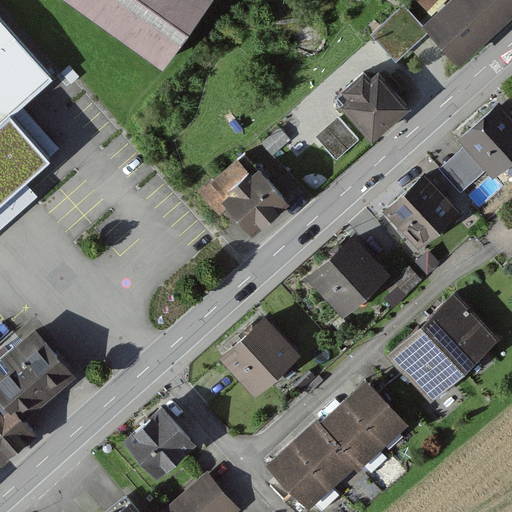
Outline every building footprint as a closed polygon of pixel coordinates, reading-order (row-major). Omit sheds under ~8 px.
[(79,0),(164,61),(208,0),(79,0)] [(417,0),(433,15),(449,0),(417,0)] [(511,9),(511,0),(449,0),(433,15),(425,22),(458,58),(511,9)] [(429,30),(404,3),(372,33),(397,59),(429,30)] [(52,76),(0,18),(0,199),(24,178),(49,154),(11,113),(52,76)] [(411,107),(380,71),(372,77),(364,68),(341,88),(349,97),(342,102),(373,139),(411,107)] [(511,160),(511,112),(500,99),(459,136),(466,143),(488,168),(495,176),(511,160)] [(360,138),(339,116),(317,137),(337,159),(360,138)] [(280,126),(263,141),(275,154),(291,139),(280,126)] [(488,168),(466,143),(439,167),(462,191),(488,168)] [(290,199),(247,151),(199,192),(219,215),(229,206),(253,232),(290,199)] [(460,207),(425,170),(385,209),(420,246),(460,207)] [(24,178),(0,199),(0,226),(38,194),(24,178)] [(390,272),(354,233),(307,276),(343,315),(390,272)] [(429,249),(416,260),(427,273),(440,262),(429,249)] [(410,265),(395,280),(399,284),(410,294),(424,280),(410,265)] [(410,294),(399,284),(385,298),(395,308),(410,294)] [(499,339),(457,292),(390,353),(432,399),(499,339)] [(301,351),(265,312),(219,354),(254,392),(301,351)] [(77,374),(35,325),(0,355),(0,462),(0,463),(37,432),(25,418),(77,374)] [(310,369),(294,384),(300,391),(317,376),(310,369)] [(367,376),(344,397),(388,443),(410,423),(367,376)] [(344,397),(321,418),(360,461),(364,465),(388,443),(344,397)] [(197,440),(163,402),(123,437),(157,475),(197,440)] [(317,415),(294,437),(336,483),(360,461),(321,418),(317,415)] [(294,437),(267,461),(308,508),(336,483),(294,437)] [(207,468),(155,511),(236,511),(242,508),(207,468)] [(142,511),(133,499),(116,511),(107,511),(142,511)]
